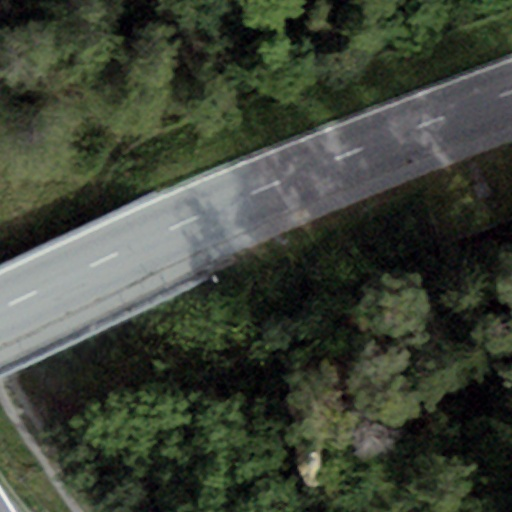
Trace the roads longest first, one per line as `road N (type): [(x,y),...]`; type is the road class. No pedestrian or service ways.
road 1 (tertiary): [(511,102),(194,226),(0,317)]
road 2 (track): [(0,357),(109,511)]
